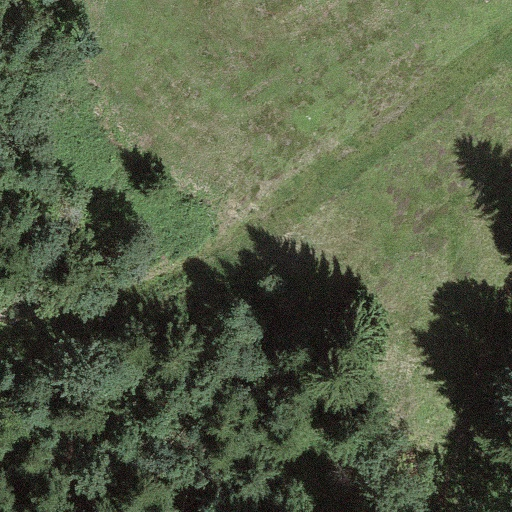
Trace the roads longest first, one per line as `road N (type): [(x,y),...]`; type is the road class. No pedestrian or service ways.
road 1 (track): [(0,340),(102,320),(285,216),(511,58)]
road 2 (track): [(456,511),(511,358)]
